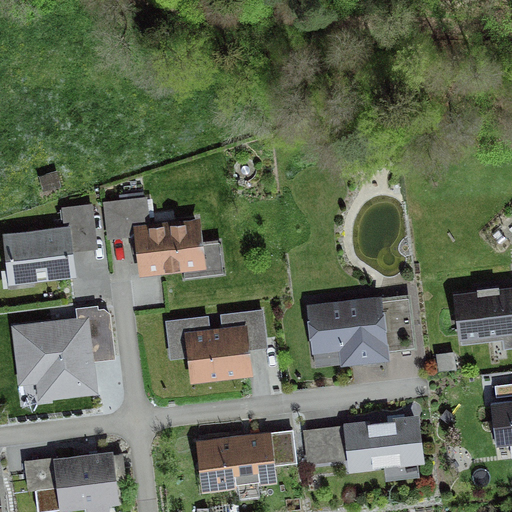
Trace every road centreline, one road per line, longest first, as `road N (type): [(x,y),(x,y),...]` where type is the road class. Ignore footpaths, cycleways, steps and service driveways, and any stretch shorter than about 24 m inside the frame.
road 1 (track): [(123,0),(230,15),(511,29)]
road 2 (residential): [(146,511),(121,280)]
